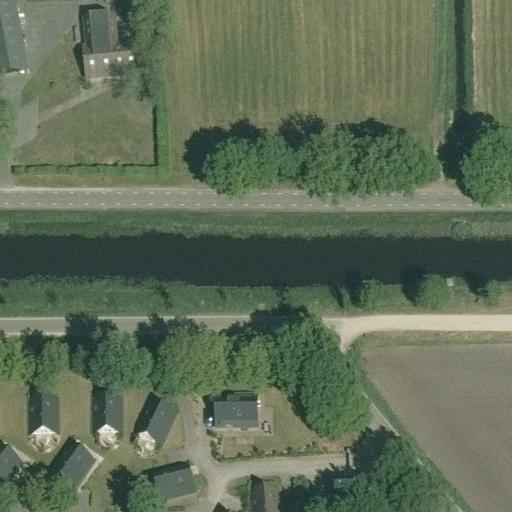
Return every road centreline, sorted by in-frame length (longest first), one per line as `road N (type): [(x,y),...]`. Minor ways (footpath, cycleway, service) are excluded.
road 1 (tertiary): [(0,199),(511,197)]
road 2 (unclassified): [(308,330),(0,328)]
road 3 (unclassified): [(451,511),(308,330)]
road 4 (track): [(345,327),(511,323)]
